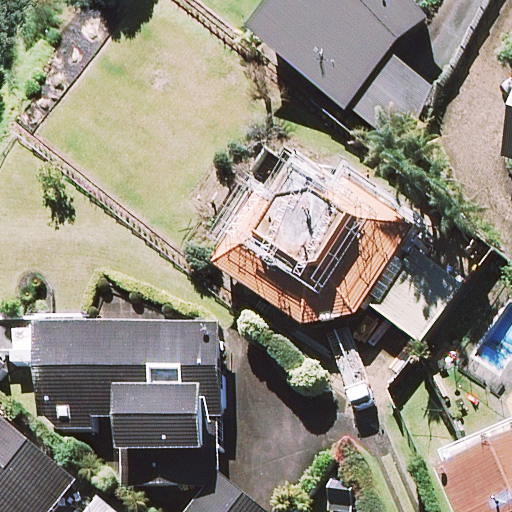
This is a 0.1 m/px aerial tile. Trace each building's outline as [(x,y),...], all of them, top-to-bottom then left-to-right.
[(431,23),(413,0),(294,0),(261,46),(409,154),(441,90),(402,58),(431,23)] [(337,191),(294,163),(275,199),(258,188),(203,275),(316,347),(359,344),(435,227),(353,165),(337,191)] [(230,327),(42,332),(47,432),(99,434),(100,426),(128,425),(129,495),(222,494),(222,427),(229,423),(230,327)] [(57,511),(82,482),(0,417),(0,511),(57,511)] [(511,511),(511,450),(441,482),(454,511),(511,511)] [(360,511),(363,488),(334,484),(330,511),(360,511)]
